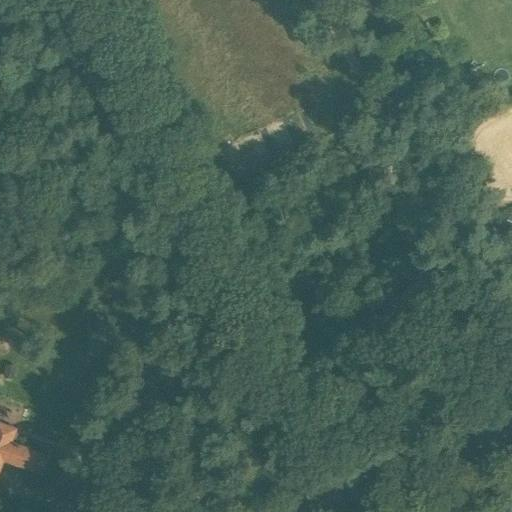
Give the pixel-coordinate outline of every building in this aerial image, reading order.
[(270,139),(258,143),(264,163),(277,158),(270,139)] [(233,156),(245,175),(265,163),(253,144),(233,156)] [(133,293),(120,298),(128,318),(141,312),(133,293)] [(15,378),(17,365),(7,364),(5,377),(15,378)] [(259,405),(250,410),(254,419),(264,415),(259,405)] [(0,423),(0,472),(4,463),(35,473),(35,472),(44,475),(49,458),(41,455),(42,454),(13,444),(18,430),(0,423)]
